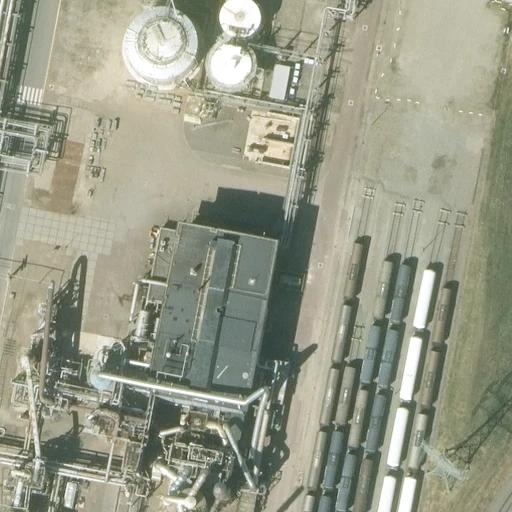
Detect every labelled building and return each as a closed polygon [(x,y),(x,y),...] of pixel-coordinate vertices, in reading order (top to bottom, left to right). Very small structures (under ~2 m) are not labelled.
[(259,46),(255,1),(224,4),(228,48),(259,46)] [(164,13),(160,13),(160,12),(157,13),(153,14),(150,14),(148,15),(147,16),(143,17),(141,19),(138,21),(135,24),(133,26),(132,28),(129,31),(128,33),(127,37),(126,41),(125,43),(125,45),(125,47),(125,50),(125,54),(125,58),(126,61),(127,64),(128,66),(130,70),(133,73),(136,77),(138,78),(140,80),(144,83),(147,84),(149,85),(154,86),(159,87),(164,87),(169,86),(172,86),(174,85),(178,83),(181,81),(183,80),(186,78),(188,76),(190,74),(192,72),(194,69),(195,66),(196,64),(197,62),(198,58),(199,54),(199,50),(199,48),(198,44),(198,41),(197,39),(196,36),(195,33),(193,30),(192,27),(189,24),(187,23),(185,21),(183,19),(180,17),(177,16),(174,15),(170,14),(167,13),(164,13)] [(124,102),(61,113),(67,144),(83,141),(87,161),(99,159),(100,169),(135,163),(124,102)] [(148,306),(171,310),(184,235),(161,231),(148,306)] [(184,235),(171,310),(154,402),(245,419),(275,250),(184,235)]
